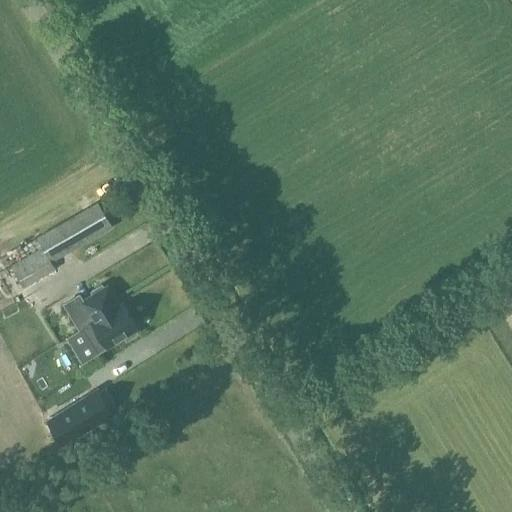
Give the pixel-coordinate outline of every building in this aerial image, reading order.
[(83,246),(113,228),(98,203),(37,238),(43,247),(52,264),(62,258),(83,246)] [(11,266),(24,289),(56,270),(52,264),(43,247),(11,266)] [(106,304),(114,298),(107,287),(104,289),(102,285),(92,292),(94,296),(84,302),(80,295),(64,304),(81,331),(84,329),(84,328),(111,311),(106,304)] [(119,306),(114,298),(106,304),(111,311),(84,328),(84,329),(99,352),(124,337),(127,340),(137,334),(135,330),(138,328),(122,304),(119,306)] [(50,422),(63,444),(95,424),(81,402),(50,422)]
